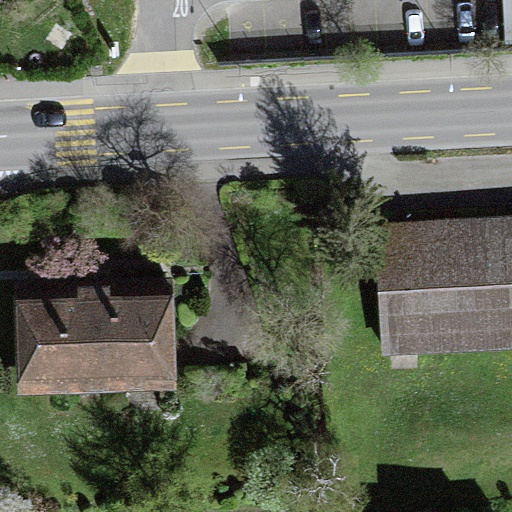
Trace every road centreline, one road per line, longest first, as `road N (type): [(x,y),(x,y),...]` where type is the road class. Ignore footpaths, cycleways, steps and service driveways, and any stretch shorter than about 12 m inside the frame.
road 1 (secondary): [(150,129),(511,112)]
road 2 (secondary): [(0,136),(150,129)]
road 3 (residential): [(150,129),(160,0)]
